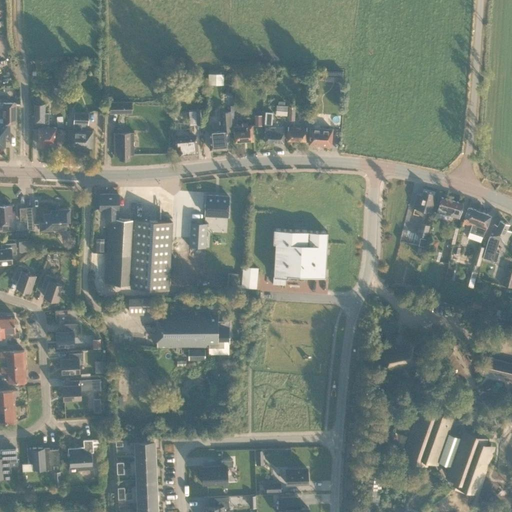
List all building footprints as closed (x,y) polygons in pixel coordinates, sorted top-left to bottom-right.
[(220,72),(208,72),(208,84),(212,84),(213,79),(219,79),(220,72)] [(54,87),(54,97),(63,97),(63,87),(54,87)] [(110,111),(132,111),(132,100),(110,100),(110,111)] [(0,143),(4,143),(4,139),(9,139),(9,121),(15,121),(15,101),(3,101),(3,118),(0,118),(0,143)] [(32,114),(32,126),(39,126),(39,145),(48,144),(48,143),(56,143),(56,126),(48,126),(47,122),(49,122),(49,111),(45,111),(45,102),(34,103),(34,114),(32,114)] [(275,113),(287,114),(288,104),(276,103),(275,113)] [(205,123),(204,107),(196,108),(197,124),(205,123)] [(89,123),(89,117),(89,112),(74,111),(74,129),(69,129),(68,147),(92,148),(93,130),(86,130),(86,123),(89,123)] [(230,147),(228,130),(232,129),(230,111),(220,112),(221,130),(209,131),(210,149),(230,147)] [(248,125),(248,122),(241,122),(241,125),(233,126),(234,141),(253,139),(252,124),(248,125)] [(265,141),(283,141),(284,127),(265,126),(265,141)] [(306,140),(307,127),(288,126),(288,139),(306,140)] [(309,143),(331,145),(332,128),(310,126),(309,143)] [(114,154),(120,154),(120,158),(130,158),(130,153),(133,153),(133,132),(121,132),(116,132),(114,132),(114,154)] [(198,153),(196,136),(175,138),(175,146),(178,146),(179,155),(198,153)] [(431,212),(435,197),(432,197),(433,192),(423,190),(422,194),(417,193),(413,207),(431,212)] [(132,218),(120,217),(118,217),(118,208),(119,208),(118,193),(99,193),(100,209),(104,209),(104,217),(108,217),(105,282),(129,283),(131,254),(132,254),(130,286),(169,288),(173,220),(134,218),(134,220),(132,219),(132,218)] [(228,194),(205,193),(205,213),(227,214),(228,194)] [(459,217),(463,202),(441,196),(437,211),(459,217)] [(2,229),(15,228),(14,211),(12,211),(11,203),(2,204),(1,198),(0,198),(0,225),(2,226),(2,229)] [(33,206),(26,206),(27,229),(34,228),(33,206)] [(463,222),(471,225),(469,231),(483,235),(490,214),(468,206),(463,222)] [(67,221),(69,221),(69,208),(51,209),(52,211),(44,212),(45,222),(40,220),(40,229),(67,228),(67,221)] [(499,251),(496,250),(499,240),(505,243),(511,230),(506,228),(509,223),(500,219),(498,224),(495,223),(489,235),(483,257),(496,261),(499,251)] [(189,221),(188,245),(204,245),(205,221),(189,221)] [(427,236),(430,224),(420,222),(417,234),(427,236)] [(454,242),(458,226),(452,225),(448,240),(454,242)] [(273,275),(291,276),(323,278),(323,275),(325,275),(328,230),(274,228),(273,242),(275,242),(273,275)] [(426,238),(420,236),(418,245),(424,246),(426,238)] [(28,239),(19,240),(19,250),(29,250),(28,239)] [(12,253),(16,252),(16,242),(1,243),(1,249),(0,248),(0,261),(12,261),(12,253)] [(104,242),(96,242),(96,250),(104,250),(104,242)] [(472,262),(479,264),(484,246),(477,244),(472,262)] [(29,291),(35,274),(27,272),(28,267),(18,264),(13,277),(19,280),(17,286),(29,291)] [(241,286),(256,287),(258,274),(258,267),(243,265),(241,286)] [(502,284),(511,286),(511,267),(506,266),(502,284)] [(472,270),(468,285),(473,287),(477,272),(472,270)] [(228,272),(228,285),(238,286),(238,273),(228,272)] [(57,300),(62,284),(54,281),(56,277),(46,273),(41,286),(47,288),(44,296),(57,300)] [(153,310),(153,297),(129,298),(129,310),(153,310)] [(473,301),(471,308),(479,310),(481,304),(473,301)] [(224,339),(230,339),(229,320),(218,320),(218,312),(212,313),(212,311),(157,311),(157,346),(224,346),(224,339)] [(15,313),(0,314),(0,338),(5,338),(5,331),(16,331),(15,313)] [(78,335),(78,325),(78,322),(64,323),(64,325),(64,332),(56,332),(57,345),(74,344),(74,336),(78,335)] [(390,362),(391,367),(414,362),(413,361),(416,360),(417,356),(418,356),(421,339),(405,336),(403,348),(382,353),(385,366),(386,366),(385,363),(390,362)] [(92,339),(93,347),(101,346),(101,338),(92,339)] [(205,347),(188,347),(188,358),(205,358),(205,347)] [(8,365),(25,364),(24,349),(1,351),(1,356),(7,355),(8,365)] [(79,362),(83,362),(83,351),(69,352),(69,358),(61,359),(62,372),(79,371),(79,362)] [(511,362),(486,356),(482,372),(511,378),(511,362)] [(25,364),(8,365),(2,366),(2,371),(8,371),(9,382),(26,380),(25,364)] [(80,389),(101,388),(100,377),(70,379),(71,385),(63,386),(64,399),(81,398),(80,389)] [(0,405),(15,404),(14,389),(0,390),(0,405)] [(15,404),(0,405),(0,421),(16,421),(15,404)] [(407,450),(436,460),(436,459),(446,431),(448,432),(451,422),(449,422),(451,418),(431,411),(429,415),(420,412),(407,450)] [(446,431),(436,459),(450,464),(450,465),(452,465),(462,437),(448,432),(446,431)] [(447,474),(478,485),(491,447),(482,444),(484,439),(464,432),(462,437),(452,465),(450,465),(447,474)] [(98,438),(93,438),(84,439),(85,445),(69,446),(71,471),(78,471),(78,468),(94,467),(93,450),(94,450),(94,449),(99,448),(98,438)] [(136,454),(155,453),(154,440),(129,441),(129,447),(136,447),(136,454)] [(61,464),(60,456),(59,447),(50,448),(50,445),(28,447),(29,462),(37,462),(37,469),(52,468),(52,464),(61,464)] [(18,460),(17,456),(17,448),(1,449),(1,456),(0,455),(0,478),(10,477),(9,461),(18,460)] [(130,460),(130,466),(155,465),(155,453),(136,454),(136,460),(130,460)] [(364,457),(362,466),(374,468),(375,458),(364,457)] [(227,482),(227,466),(233,465),(233,459),(221,459),(221,464),(221,465),(202,466),(203,483),(227,482)] [(137,479),(156,478),(155,465),(130,466),(130,473),(137,472),(137,479)] [(307,468),(286,468),(286,483),(308,482),(308,480),(307,474),(307,468)] [(380,488),(381,471),(367,469),(365,487),(380,488)] [(131,486),(131,492),(156,491),(156,478),(137,479),(137,485),(131,486)] [(280,481),(266,482),(267,492),(281,491),(280,481)] [(157,503),(156,491),(131,492),(132,498),(138,498),(138,504),(157,503)] [(297,494),(278,495),(278,509),(285,509),(286,509),(286,511),(308,511),(309,507),(297,507),(297,494)] [(213,505),(204,506),(204,511),(224,511),(224,509),(226,509),(229,509),(228,497),(213,497),(213,505)] [(481,500),(478,510),(483,511),(488,511),(491,504),(481,500)] [(157,511),(157,503),(138,504),(138,511),(132,511),(157,511)]
